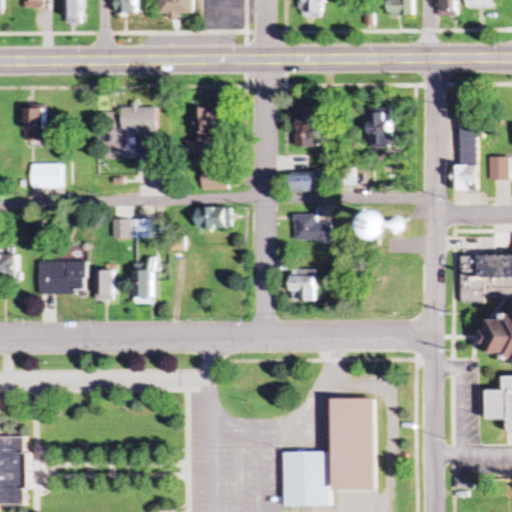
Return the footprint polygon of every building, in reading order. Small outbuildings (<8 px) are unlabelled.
[(41,0),(21,0),(22,10),(42,10),(41,0)] [(64,0),(64,25),(81,25),(81,0),(64,0)] [(118,0),(118,15),(137,15),(136,0),(118,0)] [(195,17),(194,0),(160,0),(160,17),(195,17)] [(299,0),(299,16),(324,16),(324,0),(299,0)] [(414,0),(388,0),(388,17),(415,17),(414,0)] [(438,0),(438,18),(457,18),(457,0),(438,0)] [(493,0),(466,0),(467,10),(494,10),(493,0)] [(297,148),(319,149),(319,108),(297,108),(297,148)] [(157,109),(122,109),(122,130),(136,130),(136,154),(157,154),(157,109)] [(26,110),(26,140),(45,140),(45,110),(26,110)] [(223,110),(198,110),(198,148),(223,148),(223,110)] [(393,112),(370,112),(370,147),(393,147),(393,112)] [(480,112),(461,112),(461,166),(454,166),(454,192),(479,192),(480,112)] [(510,181),(510,158),(490,158),(490,181),(510,181)] [(63,190),(63,165),(33,165),(33,190),(63,190)] [(203,192),(229,192),(229,171),(203,171),(203,192)] [(293,193),(327,193),(327,174),(293,174),(293,193)] [(234,208),(199,208),(199,229),(234,229),(234,208)] [(426,242),(444,230),(431,211),(413,223),(426,242)] [(296,216),(296,243),(333,243),(333,225),(319,225),(319,216),(296,216)] [(155,221),(136,221),(136,240),(155,240),(155,221)] [(114,239),(127,239),(127,233),(119,233),(119,227),(114,227),(114,239)] [(19,255),(0,255),(0,288),(19,288),(19,255)] [(511,300),(511,256),(477,256),(477,265),(465,265),(465,300),(511,300)] [(87,262),(40,262),(40,295),(87,295),(87,262)] [(136,271),(136,304),(154,304),(154,271),(136,271)] [(321,303),(321,271),(295,271),(295,303),(321,303)] [(114,272),(97,272),(97,301),(114,301),(114,272)] [(381,305),(398,294),(384,274),(367,286),(381,305)] [(511,357),(495,357),(494,347),(488,347),(488,331),(496,331),(496,322),(511,321),(511,317),(511,316),(511,357)] [(492,392),(492,421),(511,421),(511,377),(508,377),(508,391),(492,392)] [(380,400),(339,400),(339,493),(380,493),(380,400)] [(0,438),(26,438),(27,454),(31,454),(32,491),(26,491),(26,507),(0,507),(0,438)] [(333,454),(287,454),(288,509),(334,509),(333,454)]
